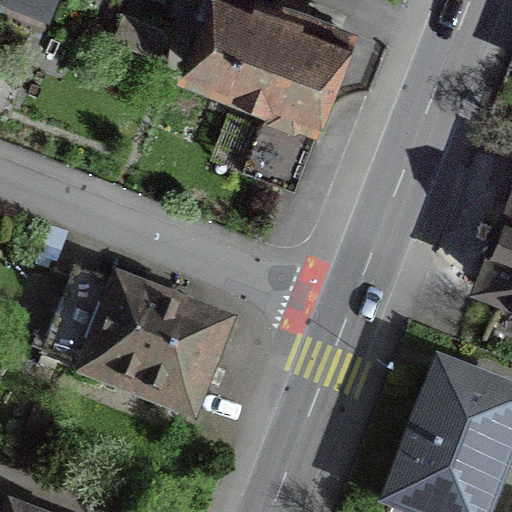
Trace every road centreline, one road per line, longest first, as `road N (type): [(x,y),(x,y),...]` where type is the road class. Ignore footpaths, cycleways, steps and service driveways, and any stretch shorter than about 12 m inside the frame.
road 1 (residential): [(343,316),(0,178)]
road 2 (residential): [(468,0),(343,316)]
road 3 (residential): [(343,316),(268,511)]
